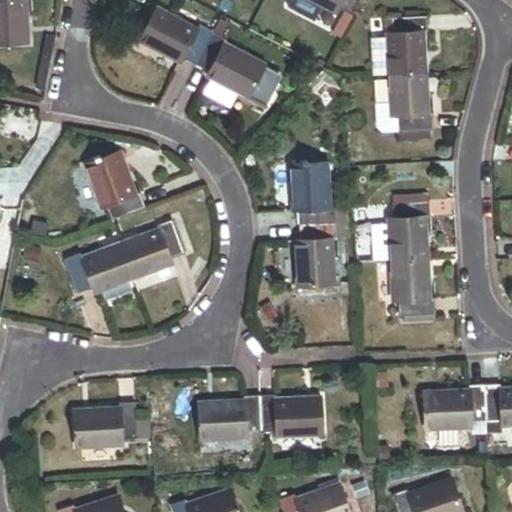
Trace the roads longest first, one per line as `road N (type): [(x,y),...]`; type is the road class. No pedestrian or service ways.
road 1 (residential): [(0,458),(23,400),(46,378),(79,365),(164,359),(219,336),(246,251),(232,175),(199,143),(97,98),(82,75),(87,0)]
road 2 (residential): [(500,32),(468,167),(476,302),(511,335)]
